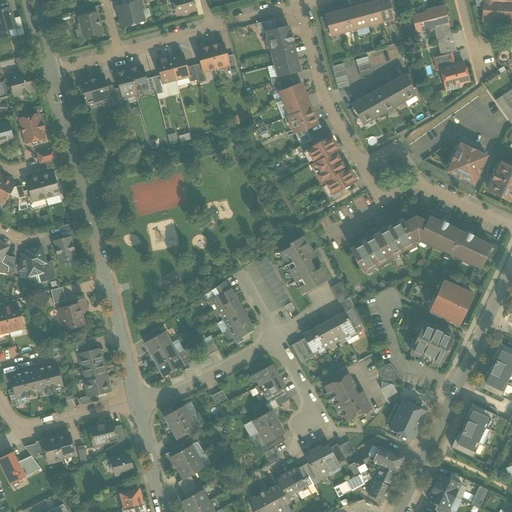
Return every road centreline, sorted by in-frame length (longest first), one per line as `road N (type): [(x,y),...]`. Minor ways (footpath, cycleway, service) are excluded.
road 1 (tertiary): [(136,403),(48,70)]
road 2 (tertiary): [(489,316),(399,511)]
road 3 (residential): [(360,165),(326,103),(302,1)]
road 4 (residential): [(136,403),(202,380),(273,338)]
